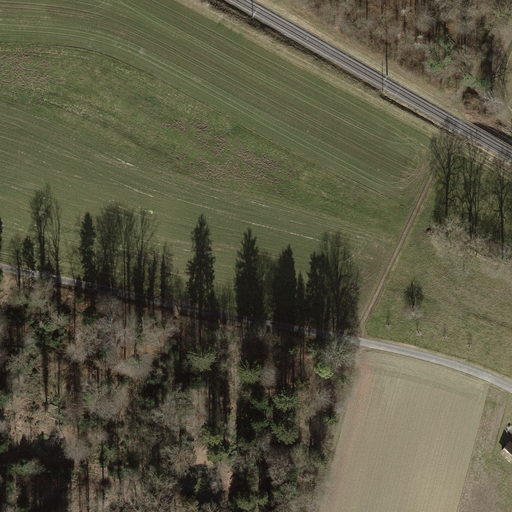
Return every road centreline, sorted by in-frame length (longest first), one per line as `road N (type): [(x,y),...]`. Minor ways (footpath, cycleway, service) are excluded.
road 1 (track): [(511,387),(396,348),(0,266)]
road 2 (track): [(181,0),(452,139)]
road 3 (track): [(313,511),(361,341)]
